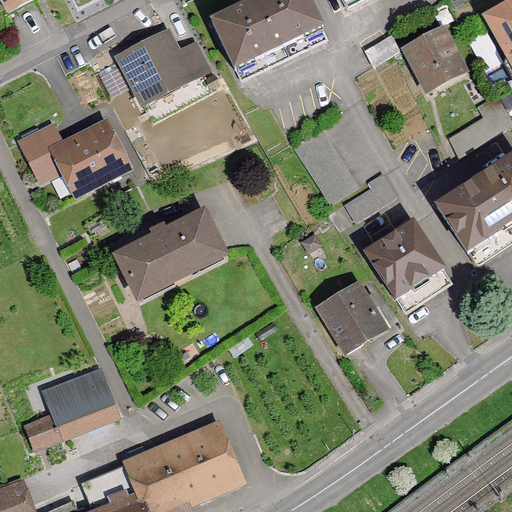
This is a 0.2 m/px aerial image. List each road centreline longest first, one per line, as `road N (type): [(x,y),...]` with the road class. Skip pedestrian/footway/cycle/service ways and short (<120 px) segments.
road 1 (residential): [(287,511),(227,403),(147,436),(0,147)]
road 2 (primary): [(293,511),(511,360)]
